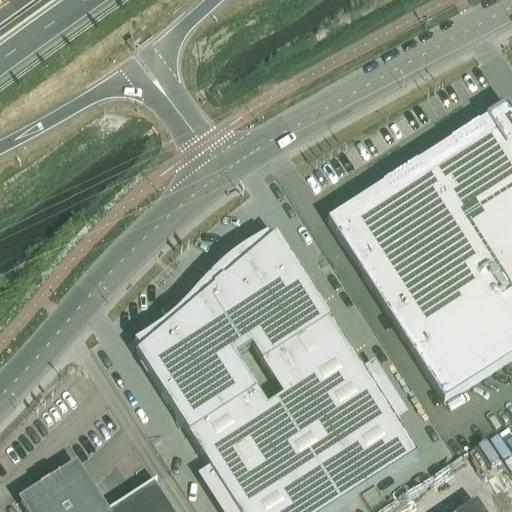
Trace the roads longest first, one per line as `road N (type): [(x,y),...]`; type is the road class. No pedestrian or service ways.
road 1 (tertiary): [(511,10),(291,127),(223,172)]
road 2 (secondary): [(223,172),(142,239),(0,396)]
road 3 (trunk): [(0,147),(133,71),(176,110)]
road 4 (trunk): [(176,110),(150,59),(213,0)]
